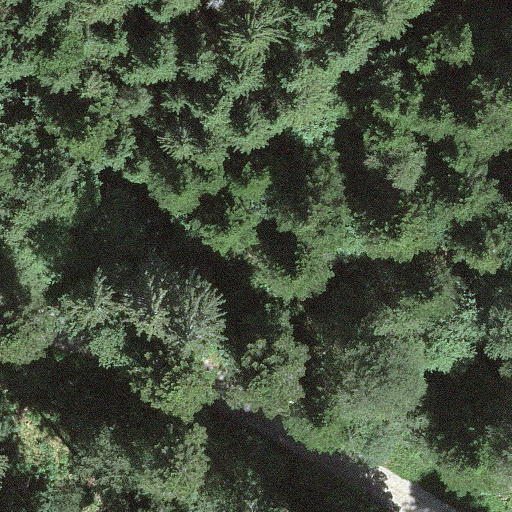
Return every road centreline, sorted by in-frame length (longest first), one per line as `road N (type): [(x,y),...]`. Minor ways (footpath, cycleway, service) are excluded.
road 1 (track): [(0,76),(173,210),(411,376),(511,470)]
road 2 (track): [(0,312),(108,336),(434,511)]
